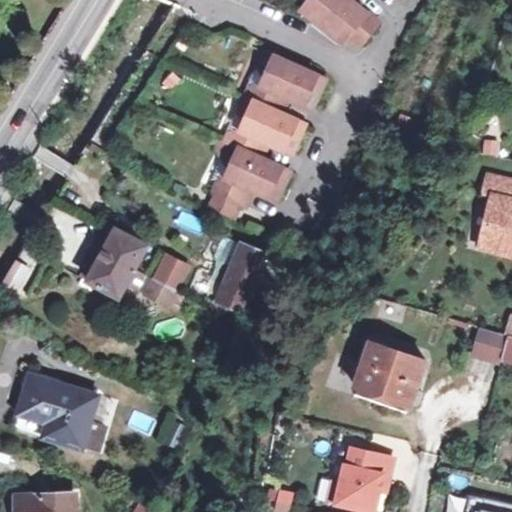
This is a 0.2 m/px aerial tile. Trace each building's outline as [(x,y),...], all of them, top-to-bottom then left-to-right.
[(310,0),(301,12),(342,44),(348,37),(360,46),(378,22),(349,0),(310,0)] [(249,91),(246,99),(280,114),(286,100),(312,111),(325,80),(265,55),(259,69),(265,80),(261,88),(249,91)] [(280,114),(246,99),(239,114),(245,125),(242,134),(230,136),(226,144),(260,159),(266,145),(292,156),(306,125),(280,114)] [(278,203),(291,173),(260,159),(226,144),(222,143),(218,151),(231,171),(227,181),(220,183),(216,194),(219,195),(245,206),(245,207),(252,191),(278,203)] [(511,183),(489,177),(485,195),(495,198),(483,248),(511,254),(511,183)] [(219,195),(213,209),(239,220),(245,206),(219,195)] [(171,305),(178,291),(140,270),(136,268),(147,246),(116,229),(88,280),(121,296),(127,285),(146,296),(148,293),(171,305)] [(233,266),(242,243),(224,235),(215,255),(218,260),(233,266)] [(218,301),(246,312),(271,256),(242,243),(233,266),(218,301)] [(16,286),(22,275),(26,267),(11,259),(0,278),(0,291),(7,296),(13,284),(16,286)] [(178,291),(171,305),(179,309),(186,295),(178,291)] [(241,324),(246,312),(218,301),(215,310),(241,324)] [(504,333),(485,328),(478,354),(505,362),(511,336),(504,333)] [(372,342),(370,347),(366,359),(357,386),(412,405),(412,403),(418,405),(423,392),(417,389),(427,361),(372,342)] [(362,357),(366,359),(370,347),(366,346),(362,357)] [(48,422),(44,436),(84,447),(98,395),(31,376),(20,414),(48,422)] [(16,428),(44,436),(48,422),(20,414),(16,428)] [(383,474),(389,476),(393,458),(352,447),(348,465),(345,464),(341,482),(336,502),(374,511),(380,487),(383,474)] [(383,474),(380,487),(386,489),(389,476),(383,474)] [(317,497),(336,502),(341,482),(322,477),(317,497)] [(288,511),(293,492),(282,490),(280,500),(277,510),(285,511),(288,511)] [(511,511),(511,502),(472,493),(467,511),(511,511)] [(15,496),(16,511),(75,511),(74,494),(15,496)]
